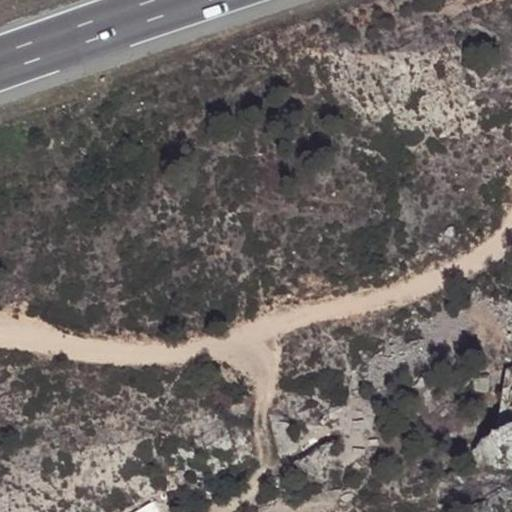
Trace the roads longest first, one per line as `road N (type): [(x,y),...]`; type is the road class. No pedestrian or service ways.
road 1 (track): [(511,234),(482,261),(423,288),(178,356),(114,357),(0,335)]
road 2 (motorway): [(0,61),(179,0)]
